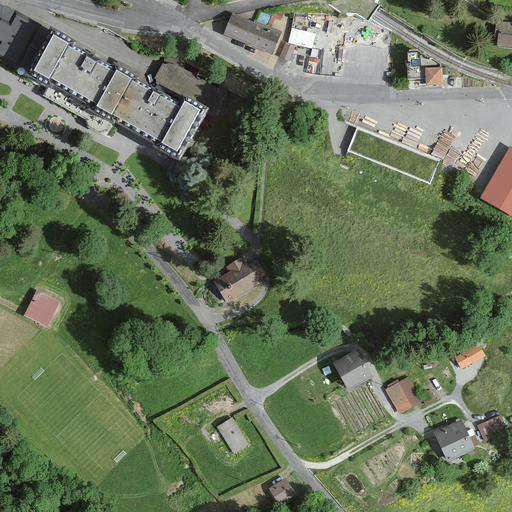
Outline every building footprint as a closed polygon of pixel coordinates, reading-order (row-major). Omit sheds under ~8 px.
[(50,31),(7,6),(0,5),(0,57),(27,73),(26,74),(49,87),(44,95),(86,119),(89,127),(100,133),(108,131),(113,122),(179,160),(208,108),(182,94),(178,102),(138,79),(140,76),(114,62),(112,65),(75,44),(77,41),(52,27),(50,31)] [(232,13),(225,32),(274,52),(282,32),(232,13)] [(511,20),(498,20),(497,46),(511,46),(511,20)] [(314,47),(317,32),(291,26),(288,42),(314,47)] [(283,57),(291,58),(293,44),(285,43),(283,57)] [(420,50),(407,50),(409,80),(422,79),(420,50)] [(443,66),(426,68),(428,85),(445,84),(443,66)] [(434,153),(444,158),(460,127),(450,122),(434,153)] [(440,160),(357,128),(347,155),(430,187),(440,160)] [(511,149),(510,149),(480,201),(511,219),(511,149)] [(229,274),(214,284),(227,305),(259,285),(257,282),(266,276),(257,261),(248,267),(242,258),(226,269),(229,274)] [(59,301),(37,291),(24,317),(46,328),(59,301)] [(478,344),(454,358),(462,371),(486,357),(478,344)] [(358,353),(333,367),(348,395),(374,380),(358,353)] [(409,377),(386,391),(400,415),(423,403),(409,377)] [(501,415),(477,425),(483,439),(507,429),(501,415)] [(234,417),(216,430),(234,455),(251,442),(234,417)] [(464,420),(436,432),(449,462),(477,451),(464,420)] [(286,479),(271,488),(281,505),(296,496),(286,479)]
